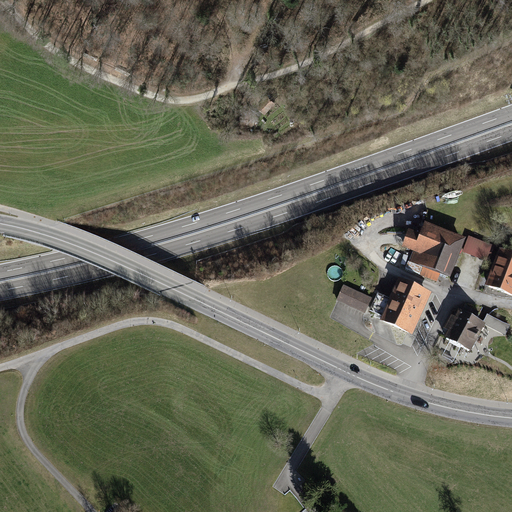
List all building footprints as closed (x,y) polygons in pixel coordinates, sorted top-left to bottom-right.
[(264,112),(273,103),(266,96),(258,106),(264,112)] [(414,253),(410,262),(423,267),(420,276),(437,282),(440,274),(451,278),(465,240),(425,226),(421,237),(409,233),(404,249),(414,253)] [(493,246),(470,238),(464,254),(487,262),(493,246)] [(511,256),(501,252),(488,286),(511,294),(511,256)] [(398,282),(381,321),(413,335),(430,295),(398,282)] [(344,287),(338,301),(364,313),(371,300),(344,287)] [(466,306),(462,312),(482,323),(485,320),(480,317),(481,314),(466,306)] [(484,326),(457,312),(443,340),(471,354),(484,326)] [(483,325),(508,336),(511,326),(511,325),(488,315),(483,325)]
